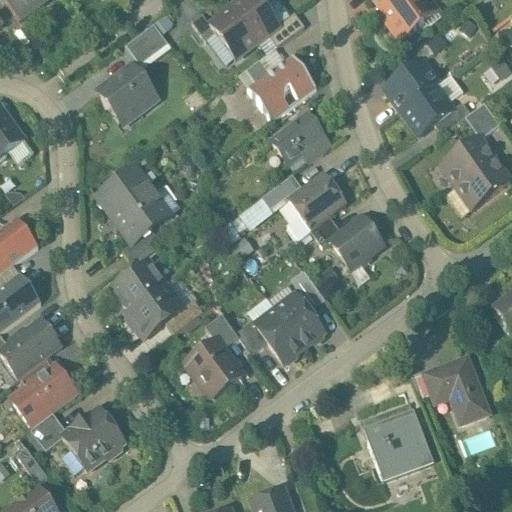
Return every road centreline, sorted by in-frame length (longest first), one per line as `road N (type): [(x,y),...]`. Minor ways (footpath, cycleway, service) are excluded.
road 1 (residential): [(0,84),(39,93),(68,182),(82,314),(192,456)]
road 2 (residential): [(192,456),(448,268)]
road 3 (residential): [(448,268),(357,116),(344,0)]
